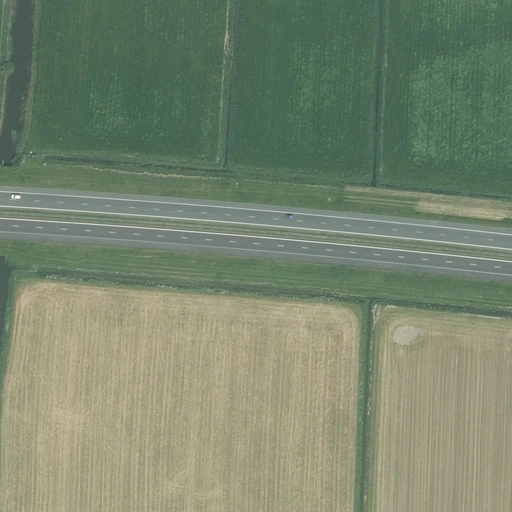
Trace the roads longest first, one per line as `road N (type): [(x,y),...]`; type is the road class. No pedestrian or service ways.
road 1 (motorway): [(0,225),(511,268)]
road 2 (motorway): [(511,242),(0,199)]
